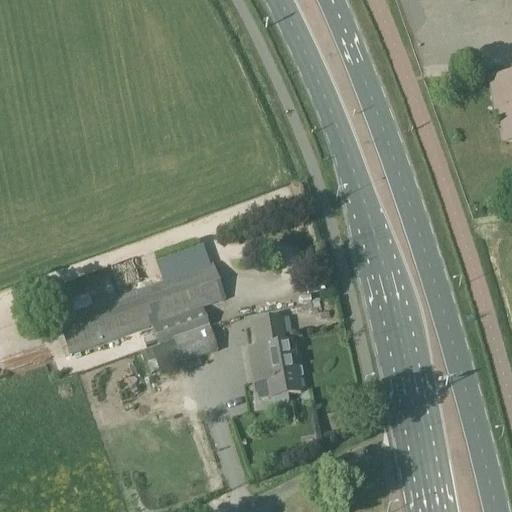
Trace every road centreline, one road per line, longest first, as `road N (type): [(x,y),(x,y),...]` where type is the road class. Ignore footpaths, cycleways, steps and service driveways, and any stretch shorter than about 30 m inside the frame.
road 1 (primary): [(495,511),(414,215),(328,0)]
road 2 (primary): [(281,0),(372,230),(433,511)]
road 3 (unclassified): [(239,511),(363,451)]
